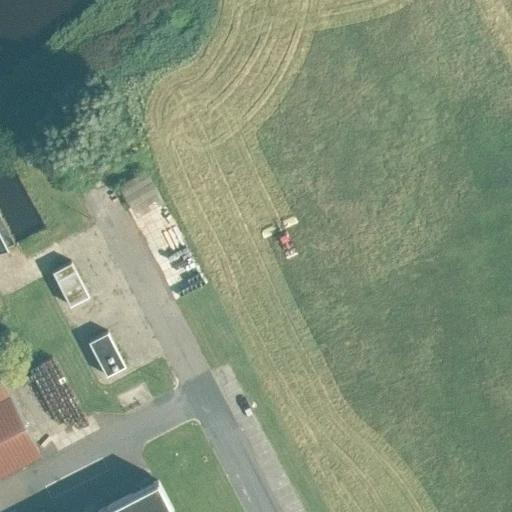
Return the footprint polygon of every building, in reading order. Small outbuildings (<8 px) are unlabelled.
[(28,134),(40,157),(50,152),(39,129),(28,134)] [(151,218),(157,235),(186,225),(180,208),(151,218)] [(190,225),(162,235),(180,288),(208,279),(190,225)] [(52,270),(70,305),(89,294),(71,260),(52,270)] [(88,340),(106,374),(125,364),(107,330),(88,340)] [(0,372),(0,473),(0,474),(24,461),(36,442),(0,372)] [(175,511),(158,478),(93,511),(175,511)]
